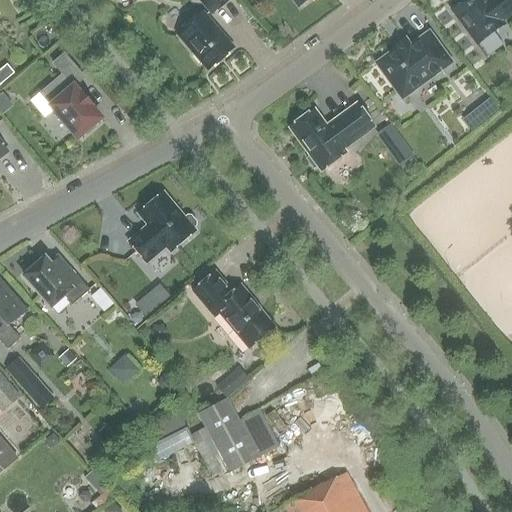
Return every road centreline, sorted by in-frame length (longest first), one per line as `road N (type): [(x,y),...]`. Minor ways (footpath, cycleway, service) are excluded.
road 1 (unclassified): [(511,480),(466,406),(222,123)]
road 2 (unclassified): [(222,123),(0,241)]
road 3 (unclassified): [(397,0),(222,123)]
